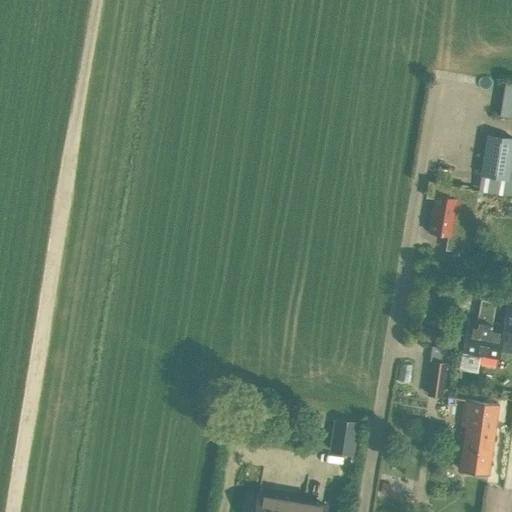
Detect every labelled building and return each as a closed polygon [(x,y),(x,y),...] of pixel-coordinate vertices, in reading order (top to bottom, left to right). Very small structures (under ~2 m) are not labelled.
[(511,82),(505,82),(503,116),(511,116),(511,82)] [(459,93),(439,90),(429,159),(449,162),(459,93)] [(480,189),(511,192),(511,134),(487,132),(480,189)] [(467,254),(478,191),(428,182),(425,198),(434,199),(428,232),(448,236),(445,250),(467,254)] [(481,306),(478,319),(470,317),(460,369),(478,372),(482,356),(499,359),(502,344),(511,346),(511,305),(508,304),(504,324),(489,321),(492,308),(491,303),(485,301),(481,306)] [(447,364),(433,362),(428,394),(442,396),(447,364)] [(488,474),(499,404),(465,400),(461,427),(466,427),(459,470),(488,474)] [(351,453),(356,422),(336,419),(331,450),(351,453)] [(324,511),(328,495),(261,482),(254,511),(324,511)]
